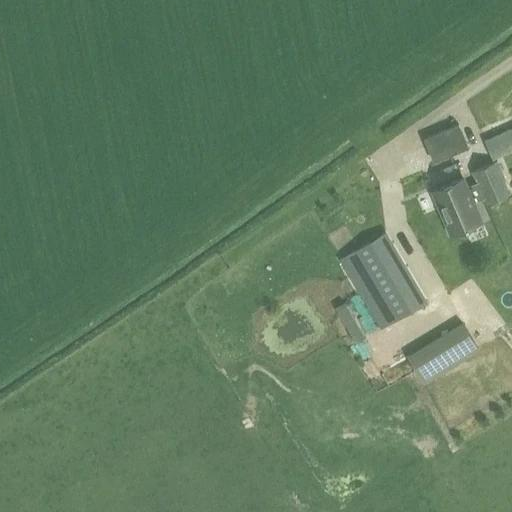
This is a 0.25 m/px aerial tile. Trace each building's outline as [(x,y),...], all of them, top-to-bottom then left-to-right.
[(444,129),(454,154),(468,148),(458,123),(444,129)] [(511,127),(485,139),(492,157),(511,148),(511,127)] [(492,164),(474,171),(477,179),(465,184),(473,205),(483,200),(486,207),(506,199),(492,164)] [(480,224),(473,205),(465,184),(463,180),(432,192),(449,236),(480,224)] [(372,240),(404,220),(385,192),(324,230),(380,327),(413,308),(372,240)] [(476,332),(423,362),(435,382),(488,352),(476,332)] [(399,381),(411,375),(404,362),(392,369),(399,381)]
